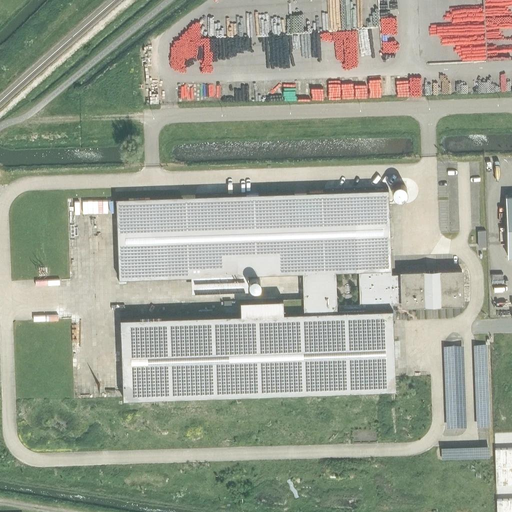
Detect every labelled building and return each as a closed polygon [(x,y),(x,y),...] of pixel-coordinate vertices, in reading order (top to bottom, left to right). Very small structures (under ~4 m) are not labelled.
[(397,183),(396,184),(394,185),(393,186),(392,188),(391,190),(392,192),(392,194),(393,196),(395,197),(396,198),(397,198),(398,199),(400,199),(401,198),(402,198),(403,198),(404,197),(405,196),(406,194),(407,192),(407,190),(407,189),(406,187),(405,185),(404,184),(403,184),(402,183),(401,183),(400,183),(399,183),(398,183),(397,183)] [(431,271),(401,272),(401,274),(391,274),(388,188),(116,197),(118,278),(198,275),(199,291),(248,290),(247,274),(302,272),(303,299),(240,301),(240,313),(120,317),(123,398),(395,389),(392,305),(392,303),(402,303),(402,304),(462,302),(461,270),(431,271)] [(82,212),(81,195),(68,196),(69,213),(82,212)] [(479,229),(479,245),(488,244),(487,228),(479,229)] [(253,285),(254,286),(256,286),(258,285),(259,284),(260,283),(260,281),(260,280),(259,278),(258,277),(257,276),(255,276),(254,276),(252,277),(251,278),(250,280),(250,281),(250,283),(251,284),(253,285)] [(441,449),(441,460),(490,459),(490,447),(441,449)]
